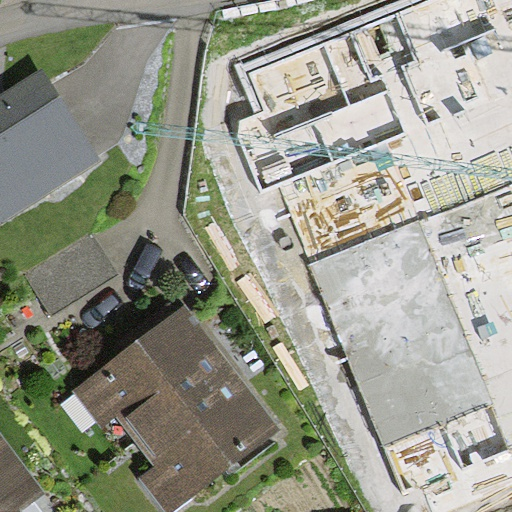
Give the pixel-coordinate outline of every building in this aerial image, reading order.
[(511,0),(374,0),(244,53),(233,135),(271,225),(511,125),(511,0)] [(0,101),(0,229),(99,168),(41,76),(0,101)] [(511,511),(511,421),(426,211),(294,265),(374,460),(395,511),(399,511),(416,506),(418,511),(511,511)] [(94,234),(25,275),(51,319),(119,279),(94,234)] [(190,318),(79,400),(105,434),(121,421),(157,470),(144,480),(167,511),(180,511),(280,438),(246,394),(216,354),(190,318)] [(0,436),(0,511),(29,511),(47,499),(0,436)]
